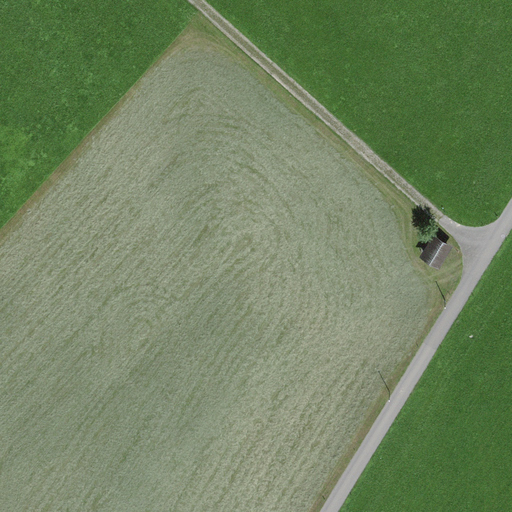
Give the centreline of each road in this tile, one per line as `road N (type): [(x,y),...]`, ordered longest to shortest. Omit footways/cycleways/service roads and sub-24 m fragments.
road 1 (track): [(192,0),(485,256)]
road 2 (residential): [(511,213),(327,511)]
